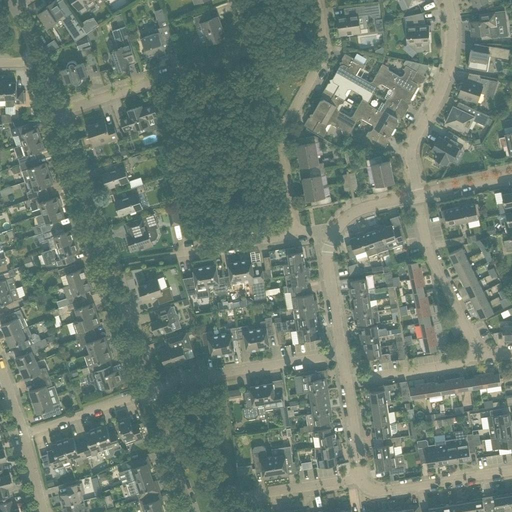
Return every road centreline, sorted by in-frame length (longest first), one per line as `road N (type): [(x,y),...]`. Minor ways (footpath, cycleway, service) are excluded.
road 1 (residential): [(147,389),(55,114)]
road 2 (residential): [(55,114),(230,59),(246,38),(237,0)]
road 3 (residential): [(293,234),(277,149),(321,56),(317,0)]
road 4 (residential): [(416,197),(410,146),(443,85),(445,0)]
road 5 (residential): [(147,389),(341,355)]
road 6 (residential): [(479,357),(427,253),(416,197)]
road 7 (residential): [(361,478),(382,492),(511,470)]
road 8 (residential): [(346,382),(479,357)]
road 9 (residential): [(21,434),(147,389)]
road 10 (residential): [(191,511),(147,389)]
road 11 (residential): [(169,255),(293,234)]
road 12 (residential): [(341,355),(327,259),(331,233)]
road 13 (residential): [(258,511),(257,494),(361,478)]
